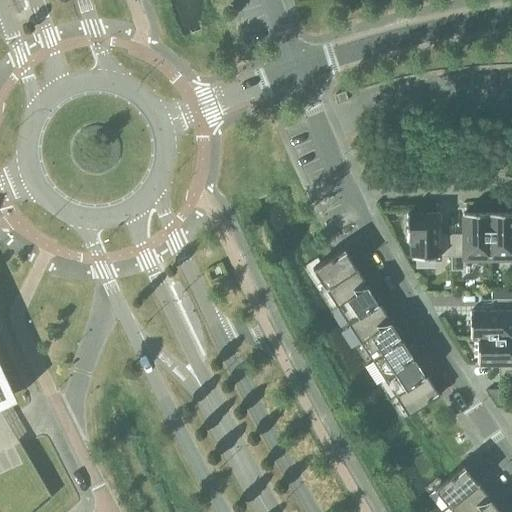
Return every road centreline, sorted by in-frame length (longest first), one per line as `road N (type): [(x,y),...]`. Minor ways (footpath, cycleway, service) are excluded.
road 1 (residential): [(350,196),(479,423)]
road 2 (secondary): [(109,286),(223,511)]
road 3 (unclassified): [(109,286),(65,423),(108,511)]
road 4 (tertiary): [(293,70),(511,17)]
road 5 (secondary): [(313,511),(214,325)]
road 6 (residential): [(369,511),(273,344)]
road 7 (residential): [(350,196),(511,196)]
road 8 (secondary): [(214,325),(155,189)]
road 9 (tertiary): [(160,121),(293,70)]
road 10 (residential): [(293,70),(350,196)]
